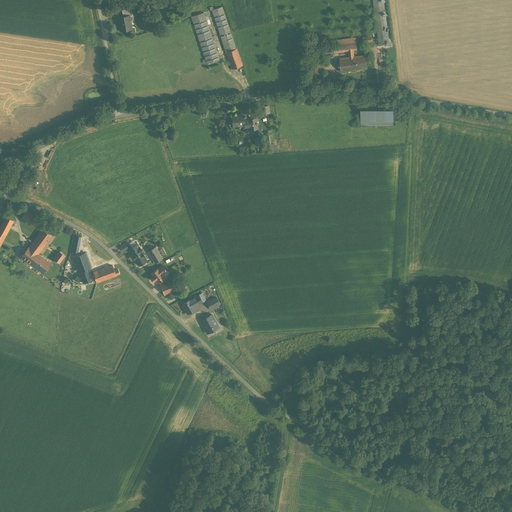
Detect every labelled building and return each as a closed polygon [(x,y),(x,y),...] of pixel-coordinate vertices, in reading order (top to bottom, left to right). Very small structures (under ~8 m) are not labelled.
[(383,0),(373,0),(377,30),(378,37),(379,45),(389,44),(383,0)] [(236,49),(222,7),(212,10),(226,52),(225,52),(231,70),(242,66),(237,49),(236,49)] [(130,8),(122,9),(123,16),(129,15),(132,15),(130,8)] [(219,59),(203,12),(191,16),(207,63),(219,59)] [(123,16),(117,17),(120,31),(125,30),(125,28),(129,28),(129,29),(131,29),(131,28),(129,28),(128,20),(130,19),(129,15),(123,16)] [(356,41),(338,44),(339,52),(348,50),(349,57),(354,57),(353,50),(357,49),(356,41)] [(334,46),(318,48),(319,56),(335,54),(334,46)] [(354,57),(349,57),(351,70),(367,68),(365,55),(354,57)] [(349,57),(340,59),(341,71),(351,70),(349,57)] [(323,63),(309,62),(308,83),(321,83),(323,63)] [(393,110),(361,110),(361,121),(361,123),(361,125),(393,125),(393,121),(393,110)] [(243,115),(231,117),(233,127),(244,125),(244,126),(249,125),(250,130),(257,129),(255,118),(248,119),(248,120),(244,121),(243,115)] [(255,138),(256,145),(263,144),(262,137),(255,138)] [(29,158),(24,169),(28,171),(33,160),(29,158)] [(36,169),(32,178),(39,181),(43,172),(36,169)] [(42,220),(25,211),(21,218),(37,228),(42,220)] [(5,217),(0,226),(0,245),(13,221),(5,217)] [(42,229),(29,247),(28,247),(21,257),(30,264),(38,254),(51,236),(42,229)] [(81,238),(73,236),(71,247),(71,251),(74,252),(74,247),(79,248),(81,238)] [(121,245),(124,251),(133,245),(129,240),(121,245)] [(146,260),(136,244),(129,249),(138,265),(146,260)] [(162,258),(155,247),(148,251),(154,263),(162,258)] [(59,251),(53,259),(59,263),(65,255),(59,251)] [(85,253),(73,258),(83,283),(90,280),(85,269),(91,267),(85,253)] [(50,263),(38,254),(30,264),(43,274),(50,263)] [(112,265),(93,273),(96,282),(119,274),(118,270),(114,271),(112,265)] [(162,265),(158,269),(158,268),(151,274),(153,277),(151,278),(153,280),(153,281),(153,280),(154,280),(156,283),(164,277),(162,274),(167,271),(162,265)] [(170,277),(157,285),(164,295),(177,287),(170,277)] [(190,299),(182,303),(187,313),(195,309),(192,303),(196,301),(198,304),(202,302),(202,301),(198,295),(194,297),(190,299)] [(215,297),(207,302),(211,309),(219,304),(215,297)] [(211,314),(200,320),(207,333),(218,327),(216,324),(217,323),(215,320),(214,320),(211,314)]
